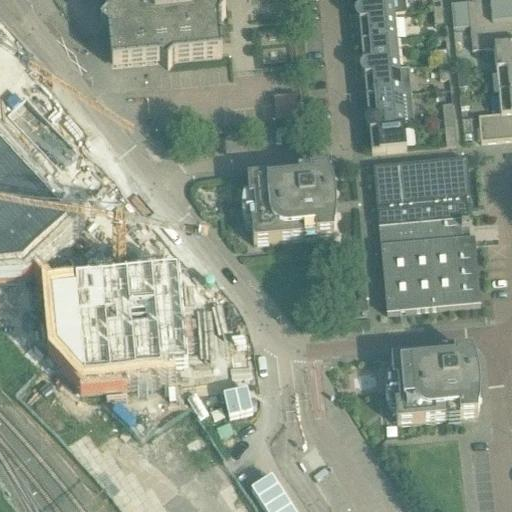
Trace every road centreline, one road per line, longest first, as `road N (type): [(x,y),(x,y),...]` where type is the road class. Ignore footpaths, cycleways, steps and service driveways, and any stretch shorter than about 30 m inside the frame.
road 1 (residential): [(157,190),(191,167),(342,152),(328,0)]
road 2 (unclassified): [(291,354),(269,340),(157,190)]
road 3 (residential): [(291,354),(501,338)]
road 4 (unclassified): [(157,190),(43,51)]
road 5 (residential): [(510,511),(501,338)]
